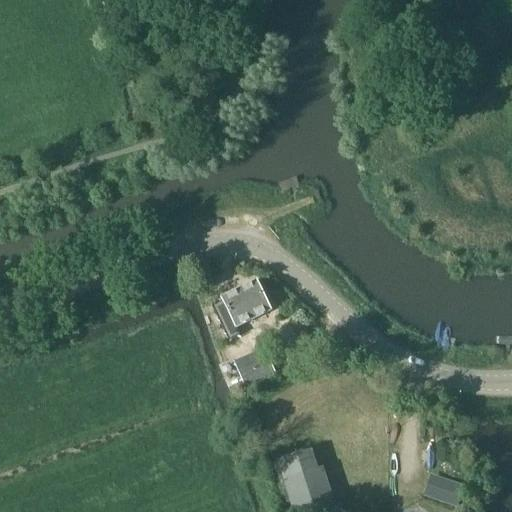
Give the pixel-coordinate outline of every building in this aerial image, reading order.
[(434,91),(411,101),(421,124),(444,114),(434,91)] [(256,282),(222,298),(225,305),(213,310),(224,332),(235,327),(235,328),(247,323),(249,327),(258,323),(256,319),(270,312),(256,282)] [(274,372),(263,349),(234,363),(245,386),(274,372)] [(274,465),(285,504),(290,503),(292,511),(326,511),(332,510),(331,507),(321,471),(315,473),(310,454),(279,463),(274,465)] [(424,497),(457,508),(464,487),(431,475),(424,497)]
